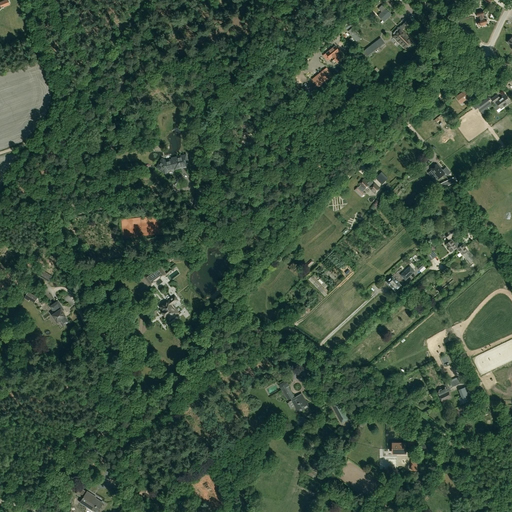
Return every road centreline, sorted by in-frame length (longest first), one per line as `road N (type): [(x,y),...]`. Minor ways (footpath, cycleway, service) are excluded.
road 1 (track): [(0,152),(168,65),(287,44),(357,0)]
road 2 (track): [(229,307),(346,178),(488,51)]
road 3 (unknown): [(109,95),(65,164),(65,183),(82,206),(179,182),(196,122)]
road 4 (track): [(35,509),(86,441),(184,371),(229,307)]
road 5 (track): [(444,447),(438,426),(286,328),(260,330),(229,307)]
